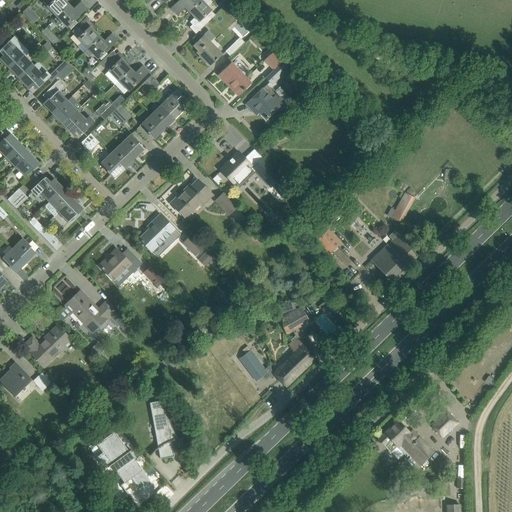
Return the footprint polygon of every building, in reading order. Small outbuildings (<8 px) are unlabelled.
[(22,0),(16,6),(19,9),(26,3),(23,0),(22,0)] [(43,0),(43,1),(58,16),(69,6),(63,0),(43,0)] [(184,7),(189,11),(200,0),(171,0),(174,3),(176,0),(178,2),(171,9),(177,14),(184,7)] [(192,21),(194,23),(189,27),(196,34),(215,15),(201,0),(200,0),(189,11),(195,17),(191,21),(192,21)] [(57,26),(62,21),(67,27),(86,8),(81,3),(73,10),(69,6),(58,16),(53,21),(57,26)] [(28,5),(22,11),(28,17),(34,11),(28,5)] [(24,28),(29,23),(25,19),(20,14),(16,18),(24,28)] [(96,28),(88,19),(74,33),(88,48),(99,37),(94,31),(97,27),(96,28)] [(88,57),(93,53),(98,58),(117,40),(112,34),(104,42),(99,37),(88,48),(84,53),(88,57)] [(196,52),(209,67),(223,54),(204,34),(193,46),(198,51),(196,52)] [(0,51),(4,56),(0,59),(9,69),(24,55),(24,56),(29,51),(14,36),(0,49),(0,51)] [(55,36),(50,41),(54,44),(59,40),(55,36)] [(240,37),(225,51),(230,56),(245,42),(240,37)] [(52,47),(47,41),(42,46),(48,52),(52,47)] [(104,65),(119,80),(130,69),(124,63),(128,59),(127,60),(119,51),(104,65)] [(273,70),(284,60),(275,51),(264,61),(273,70)] [(34,65),(24,56),(24,55),(9,69),(8,71),(13,75),(14,74),(19,79),(28,71),(34,65)] [(41,73),(34,65),(28,71),(19,79),(29,89),(32,86),(33,87),(36,89),(47,79),(51,82),(69,64),(65,60),(50,75),(44,69),(41,73)] [(290,66),(284,60),(273,70),(265,78),(271,84),(290,66)] [(251,83),(231,63),(218,76),(227,85),(228,84),(238,94),(251,83)] [(62,81),(74,69),(69,64),(51,82),(51,83),(58,76),(62,81)] [(130,69),(119,80),(129,90),(148,72),(143,66),(135,74),(130,69)] [(96,67),(86,77),(89,80),(90,81),(100,71),(96,67)] [(146,89),(155,79),(151,75),(141,85),(146,89)] [(155,79),(146,89),(150,94),(160,84),(155,79)] [(90,81),(89,80),(84,85),(89,90),(94,85),(90,81)] [(67,100),(58,90),(63,86),(58,81),(42,96),(46,100),(47,101),(43,104),(53,114),(67,100)] [(266,85),(246,104),(246,105),(249,102),(266,119),(279,106),(273,99),(276,96),(266,85)] [(112,103),(112,104),(116,108),(121,104),(125,100),(121,95),(112,103)] [(185,110),(171,95),(161,105),(175,119),(185,110)] [(67,100),(53,114),(51,116),(56,120),(57,119),(62,124),(77,110),(67,100)] [(105,120),(112,113),(116,108),(112,104),(100,115),(105,120)] [(121,104),(116,108),(128,120),(132,116),(121,104)] [(169,125),(175,119),(161,105),(151,115),(164,129),(166,131),(171,126),(169,125)] [(116,108),(112,113),(123,125),(128,120),(116,108)] [(80,135),(94,121),(88,116),(85,119),(77,110),(62,124),(72,134),(76,131),(80,135)] [(164,129),(151,115),(141,124),(155,139),(164,129)] [(0,151),(5,157),(19,143),(10,133),(6,137),(6,136),(5,137),(6,137),(1,142),(0,141),(0,151)] [(85,148),(95,138),(90,134),(81,143),(85,148)] [(130,134),(120,144),(134,158),(144,149),(130,134)] [(95,138),(85,148),(89,152),(99,143),(95,138)] [(5,157),(15,167),(29,153),(31,152),(26,147),(25,149),(19,143),(5,157)] [(120,144),(110,154),(124,168),(125,170),(130,165),(129,164),(134,158),(120,144)] [(24,177),(33,168),(39,163),(29,153),(15,167),(24,177)] [(229,162),(221,170),(233,182),(233,183),(238,188),(255,171),(264,180),(274,170),(262,158),(252,167),(244,159),(238,153),(233,159),(232,158),(228,161),(229,162)] [(110,154),(100,163),(114,178),(124,168),(110,154)] [(217,175),(212,179),(218,185),(222,181),(217,175)] [(41,194),(49,203),(63,189),(54,178),(50,182),(45,177),(31,191),(37,197),(41,194)] [(184,191),(171,203),(185,217),(210,193),(198,180),(190,187),(191,188),(186,193),(184,191)] [(19,188),(7,200),(12,205),(24,193),(19,188)] [(49,203),(58,212),(73,198),(74,197),(70,192),(68,194),(63,189),(49,203)] [(28,197),(24,193),(12,205),(16,209),(28,197)] [(224,193),(216,200),(229,214),(237,206),(224,193)] [(414,198),(405,193),(392,218),(400,223),(414,198)] [(73,198),(58,212),(68,222),(74,216),(75,217),(80,213),(79,212),(82,208),(79,205),(81,203),(75,197),(75,196),(74,197),(73,198)] [(342,206),(337,210),(343,217),(349,213),(342,206)] [(139,239),(141,240),(152,251),(174,230),(160,215),(153,221),(156,223),(139,239)] [(33,217),(29,222),(34,227),(38,223),(33,217)] [(44,226),(38,232),(56,250),(62,245),(44,226)] [(316,240),(329,254),(340,243),(328,230),(316,240)] [(418,256),(394,231),(388,237),(392,240),(371,261),(391,281),(418,256)] [(205,246),(193,234),(184,243),(195,255),(205,246)] [(13,248),(26,263),(36,253),(22,239),(13,248)] [(16,273),(26,263),(13,248),(2,258),(16,273)] [(139,262),(127,250),(122,255),(116,249),(99,266),(113,280),(131,263),(134,267),(139,262)] [(199,259),(207,266),(216,257),(209,249),(199,259)] [(151,265),(143,273),(157,287),(165,280),(151,265)] [(67,298),(76,289),(65,278),(56,287),(67,298)] [(131,327),(107,301),(98,309),(80,291),(63,308),(64,309),(66,307),(65,307),(68,304),(74,310),(72,311),(72,312),(92,332),(109,316),(125,333),(131,327)] [(283,328),(287,334),(310,321),(302,309),(281,320),(283,328)] [(32,337),(24,346),(44,367),(71,341),(57,326),(59,328),(48,339),(46,337),(38,344),(32,337)] [(291,372),(296,377),(315,358),(302,345),(296,338),(289,345),(295,351),(283,363),(285,365),(286,364),(288,366),(289,365),(292,368),(291,368),(293,371),(291,372)] [(241,359),(257,381),(267,373),(272,379),(275,376),(273,373),(269,367),(264,371),(251,351),(241,359)] [(0,381),(14,397),(32,380),(16,363),(11,367),(10,366),(9,367),(12,371),(1,382),(0,380),(0,381)] [(286,387),(296,377),(291,372),(293,371),(291,368),(292,368),(289,365),(288,366),(286,364),(285,365),(283,363),(273,373),(275,376),(286,387)] [(49,371),(44,375),(51,382),(56,378),(49,371)] [(43,391),(51,382),(44,375),(42,373),(33,381),(43,391)] [(485,382),(492,386),(496,380),(489,376),(485,382)] [(163,400),(150,403),(150,404),(152,404),(153,409),(155,422),(159,439),(156,440),(158,447),(158,448),(164,444),(171,441),(178,439),(177,439),(167,419),(163,400)] [(437,417),(430,424),(435,429),(436,429),(442,436),(456,422),(447,413),(440,421),(437,417)] [(378,440),(383,445),(384,445),(391,452),(400,443),(420,464),(433,452),(419,437),(416,440),(410,434),(410,433),(398,421),(378,440)] [(130,450),(111,456),(124,496),(143,490),(130,450)] [(172,450),(159,457),(160,459),(174,456),(172,450)]
